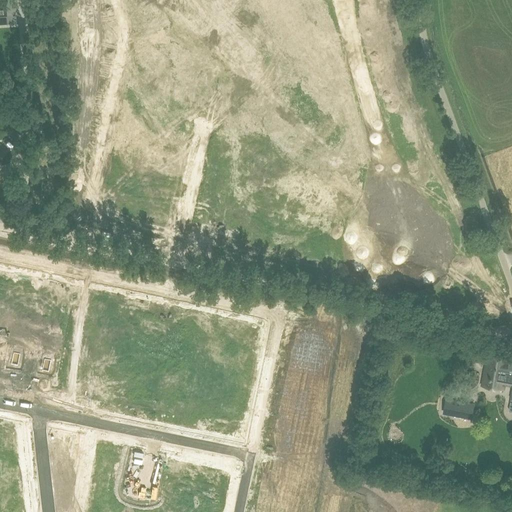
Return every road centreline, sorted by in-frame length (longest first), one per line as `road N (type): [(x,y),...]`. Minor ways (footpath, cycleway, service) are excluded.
road 1 (residential): [(0,253),(279,313),(250,454)]
road 2 (unclassified): [(511,337),(176,263)]
road 3 (unclassified): [(511,285),(428,55),(419,0)]
road 4 (residential): [(250,454),(37,409)]
road 5 (unclassified): [(176,263),(0,226)]
road 6 (unclassified): [(176,263),(203,138)]
